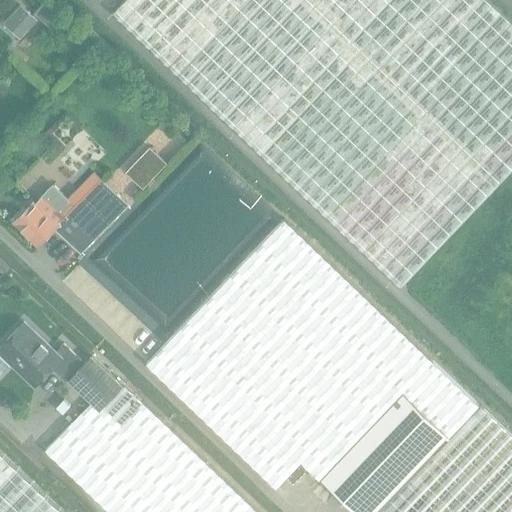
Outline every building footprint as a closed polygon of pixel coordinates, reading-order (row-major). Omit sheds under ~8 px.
[(125,0),(113,14),(141,40),(237,131),(391,277),(404,283),(488,194),(511,168),(511,21),(488,0),(125,0)] [(20,5),(3,24),(18,37),(35,18),(20,5)] [(150,147),(126,172),(143,188),(167,163),(150,147)] [(56,186),(47,195),(38,205),(35,202),(16,221),(39,245),(56,227),(80,251),(127,203),(122,198),(105,181),(95,172),(68,199),(56,186)] [(511,511),(511,434),(482,406),(480,407),(284,220),(220,287),(147,363),(278,489),(304,462),(322,481),(323,479),(356,511),(511,511)] [(0,346),(0,352),(16,368),(19,365),(38,383),(53,367),(65,378),(82,360),(64,343),(56,352),(24,321),(0,346)] [(72,379),(95,401),(120,426),(143,403),(125,386),(123,388),(93,359),(72,379)] [(46,452),(108,511),(256,511),(143,403),(120,426),(95,401),(46,452)] [(62,511),(0,452),(0,511),(62,511)]
